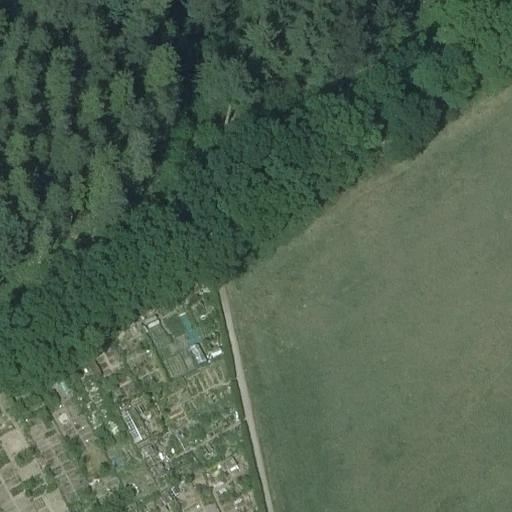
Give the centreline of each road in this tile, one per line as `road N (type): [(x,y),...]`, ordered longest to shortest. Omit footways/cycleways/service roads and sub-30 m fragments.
road 1 (track): [(478,0),(432,57),(356,117),(201,213)]
road 2 (residential): [(201,213),(267,511)]
road 3 (track): [(201,213),(0,362)]
road 4 (track): [(201,213),(154,0)]
